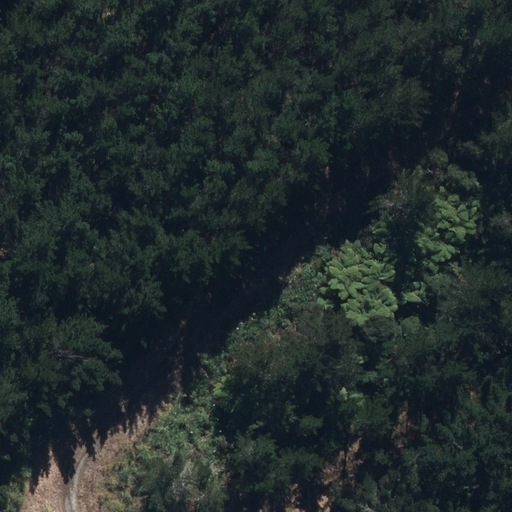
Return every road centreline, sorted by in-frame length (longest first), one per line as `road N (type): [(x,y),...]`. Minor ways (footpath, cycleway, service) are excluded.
road 1 (track): [(511,78),(373,152),(264,237),(193,316),(112,443),(107,491),(116,511)]
road 2 (track): [(276,511),(511,385)]
